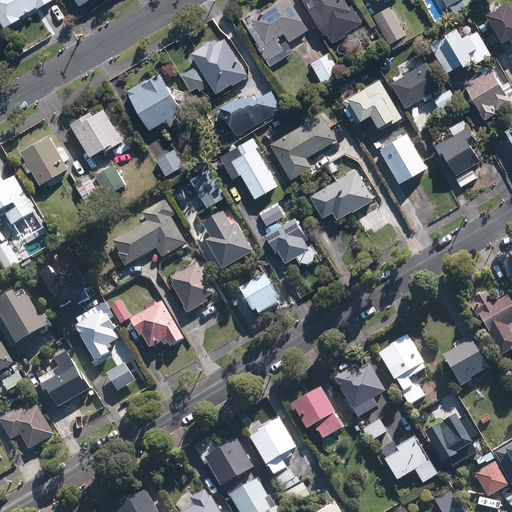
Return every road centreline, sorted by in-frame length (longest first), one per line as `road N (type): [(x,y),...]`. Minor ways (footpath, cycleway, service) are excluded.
road 1 (residential): [(6,511),(511,214)]
road 2 (residential): [(178,0),(0,105)]
